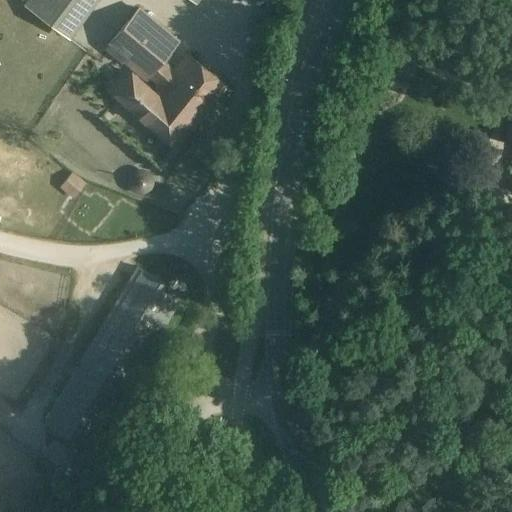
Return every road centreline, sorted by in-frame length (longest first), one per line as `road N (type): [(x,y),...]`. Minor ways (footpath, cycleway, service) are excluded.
road 1 (tertiary): [(285,403),(277,325),(292,148),(337,0)]
road 2 (track): [(511,89),(460,204),(403,246),(351,261),(314,311),(309,389),(300,399)]
road 3 (unclassified): [(285,403),(203,393),(201,344),(216,289),(208,264),(192,249),(161,244),(104,253)]
road 4 (track): [(285,403),(485,343),(511,360)]
road 5 (track): [(203,393),(176,455),(164,511)]
road 6 (unknown): [(220,397),(187,511)]
